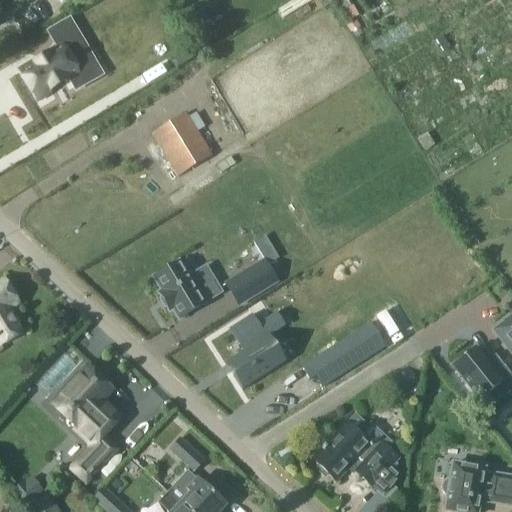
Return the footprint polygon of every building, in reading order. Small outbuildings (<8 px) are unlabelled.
[(350,0),(337,0),(345,11),(354,6),(350,0)] [(354,6),(345,11),(350,21),(359,15),(354,6)] [(57,51),(20,73),(36,100),(68,81),(73,89),(87,81),(73,58),(87,50),(69,21),(47,34),(57,51)] [(356,22),(347,28),(350,34),(360,28),(356,22)] [(442,37),(435,41),(442,52),(449,48),(442,37)] [(484,71),(479,62),(471,67),(476,76),(484,71)] [(186,113),(152,133),(178,178),(213,157),(186,113)] [(479,145),(471,150),(475,157),(483,152),(479,145)] [(245,274),(243,275),(255,295),(276,283),(264,262),(245,274)] [(221,294),(219,290),(214,282),(207,286),(200,290),(196,283),(192,276),(187,279),(178,264),(155,279),(163,292),(159,294),(170,311),(173,309),(179,319),(203,305),(221,294)] [(0,346),(22,334),(8,311),(18,304),(4,282),(0,284),(0,346)] [(258,325),(252,315),(228,330),(243,353),(225,364),(242,391),(286,363),(269,337),(273,335),(285,327),(276,313),(258,325)] [(511,319),(510,320),(508,317),(497,326),(499,329),(494,334),(511,356),(511,319)] [(334,381),(385,348),(370,324),(319,357),(334,381)] [(511,377),(504,367),(494,374),(485,363),(474,349),(452,367),(487,411),(511,390),(511,377)] [(416,385),(406,368),(385,380),(396,397),(416,385)] [(94,378),(87,370),(54,405),(77,427),(74,430),(93,448),(72,470),(86,482),(115,451),(102,439),(121,419),(102,401),(110,392),(102,385),(94,378)] [(353,416),(345,425),(344,424),(310,460),(316,466),(315,471),(322,478),(328,477),(334,482),(349,466),(355,471),(354,472),(370,487),(395,460),(383,449),(375,457),(371,452),(383,440),(369,426),(366,428),(353,416)] [(180,505),(187,511),(218,511),(223,507),(199,484),(198,484),(190,476),(202,462),(178,441),(167,453),(185,469),(182,472),(185,475),(168,493),(180,505)] [(289,447),(278,454),(281,459),(292,452),(289,447)] [(37,484),(20,475),(11,464),(0,472),(0,479),(20,506),(24,511),(25,511),(30,507),(37,501),(45,494),(37,484)] [(442,484),(440,488),(441,492),(443,495),(446,497),(443,511),(475,511),(478,497),(491,499),(490,504),(511,507),(511,478),(482,474),(482,470),(451,465),(448,481),(445,482),(442,484)] [(103,511),(129,511),(103,488),(92,501),(94,503),(103,511)] [(187,511),(180,505),(168,493),(166,495),(156,506),(162,511),(187,511)] [(59,511),(48,496),(30,507),(25,511),(59,511)]
